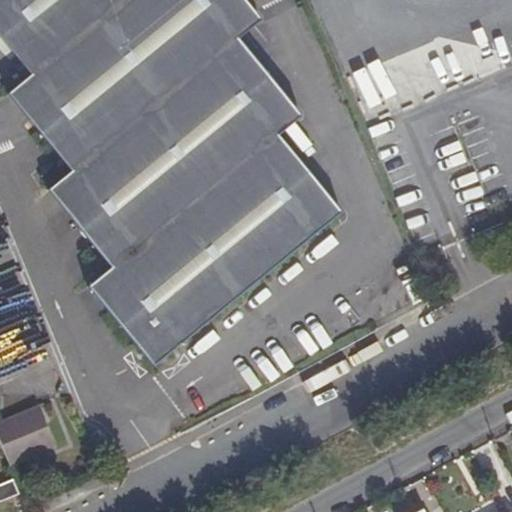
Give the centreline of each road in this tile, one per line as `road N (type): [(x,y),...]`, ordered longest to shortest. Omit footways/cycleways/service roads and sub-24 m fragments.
road 1 (residential): [(148,511),(511,314)]
road 2 (unknown): [(485,328),(418,138),(443,110),(511,100)]
road 3 (residential): [(313,511),(511,398)]
